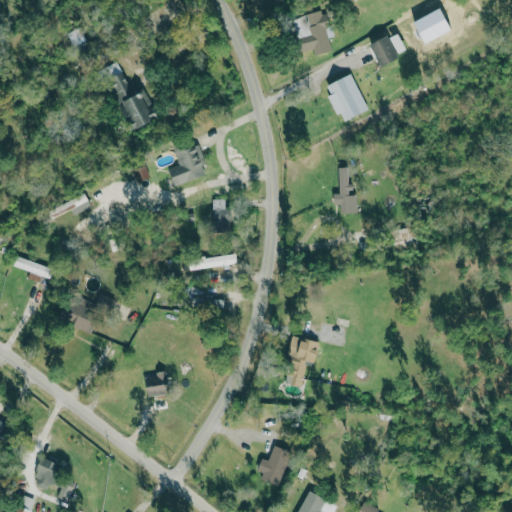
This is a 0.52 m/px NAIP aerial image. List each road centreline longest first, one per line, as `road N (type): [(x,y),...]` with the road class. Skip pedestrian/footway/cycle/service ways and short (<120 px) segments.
road 1 (residential): [(179,481),(244,372),(276,257),(274,132),(227,0)]
road 2 (residential): [(0,342),(219,511)]
